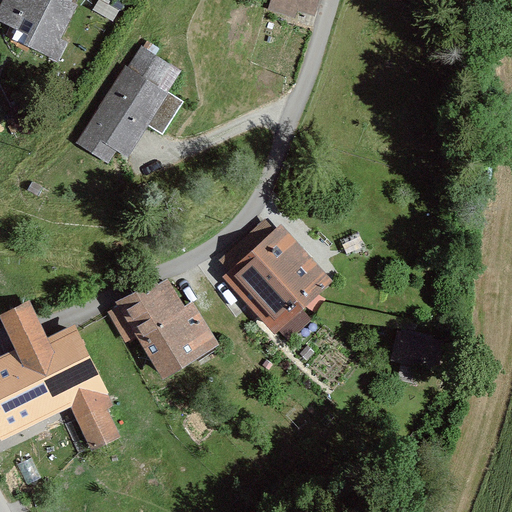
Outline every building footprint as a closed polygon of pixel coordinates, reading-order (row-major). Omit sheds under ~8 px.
[(56,0),(51,11),(28,0),(4,0),(0,8),(0,17),(39,37),(34,47),(56,58),(81,5),(70,0),(56,0)] [(326,0),(274,0),(268,21),(316,35),(326,0)] [(168,107),(123,80),(77,158),(109,178),(115,167),(128,174),(168,107)] [(280,227),(227,276),(278,332),(332,283),(280,227)] [(174,283),(118,313),(121,318),(109,325),(126,356),(139,349),(165,395),(227,361),(196,303),(187,308),(174,283)] [(109,405),(73,336),(47,348),(38,329),(30,313),(0,328),(5,340),(15,362),(0,369),(0,443),(3,450),(70,419),(92,464),(121,450),(108,420),(109,405)]
